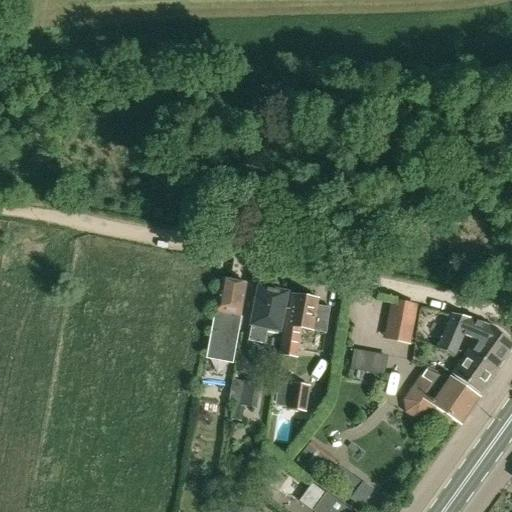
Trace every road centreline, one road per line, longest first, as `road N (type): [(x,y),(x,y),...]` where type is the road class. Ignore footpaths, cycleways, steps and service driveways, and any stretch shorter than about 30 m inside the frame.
road 1 (track): [(511,314),(0,211)]
road 2 (unclassified): [(511,370),(410,511)]
